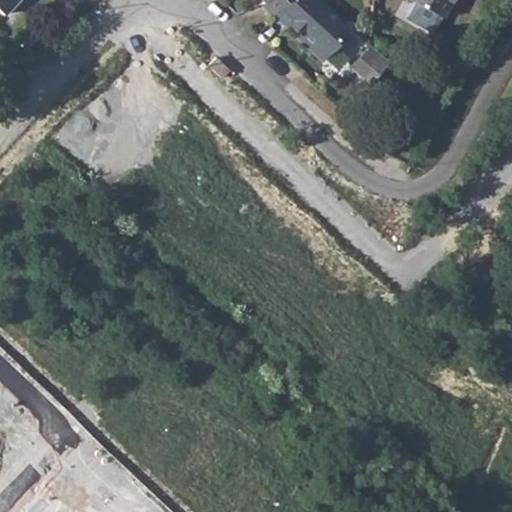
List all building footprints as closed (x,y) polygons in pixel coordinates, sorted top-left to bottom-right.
[(0,0),(0,14),(4,18),(19,0),(0,0)] [(262,0),(259,3),(273,15),(287,0),(262,0)] [(302,42),(321,60),(333,47),(338,20),(323,7),(324,3),(321,0),(287,0),(273,15),(285,26),(287,24),(302,37),(302,42)] [(410,0),(441,17),(450,0),(410,0)] [(349,66),(370,83),(385,66),(365,48),(349,66)] [(0,399),(0,468),(35,433),(0,399)] [(136,511),(75,454),(19,511),(136,511)]
